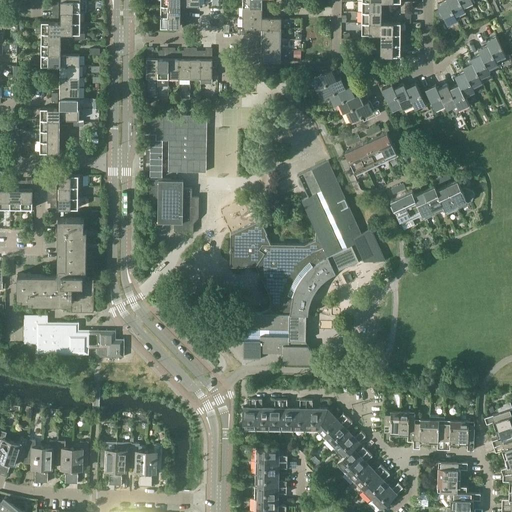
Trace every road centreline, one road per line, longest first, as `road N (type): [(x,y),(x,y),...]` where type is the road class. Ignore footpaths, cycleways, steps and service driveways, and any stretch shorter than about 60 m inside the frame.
road 1 (tertiary): [(223,500),(220,399),(139,313),(125,286),(125,165)]
road 2 (tertiary): [(114,165),(115,296),(213,418),(213,500)]
road 3 (residential): [(394,455),(333,393),(242,393)]
road 4 (tertiary): [(116,40),(114,165)]
road 5 (tertiary): [(125,165),(126,40)]
